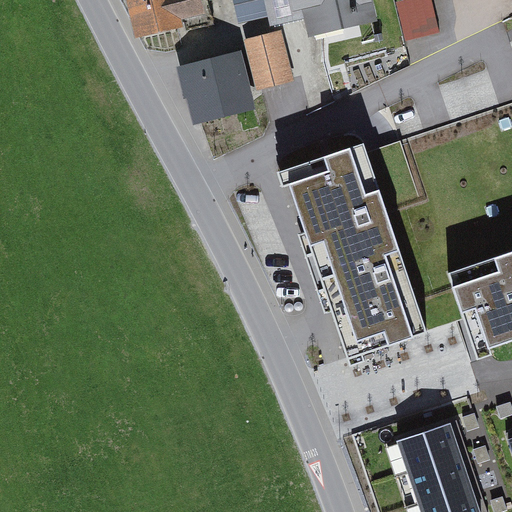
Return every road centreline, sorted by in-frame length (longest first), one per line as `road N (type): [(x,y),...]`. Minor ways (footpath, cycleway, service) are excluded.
road 1 (tertiary): [(193,186),(269,339),(337,511)]
road 2 (residential): [(193,186),(490,41)]
road 3 (tertiary): [(98,0),(193,186)]
